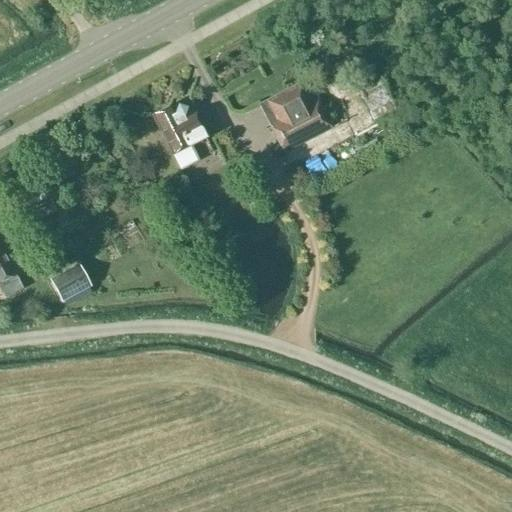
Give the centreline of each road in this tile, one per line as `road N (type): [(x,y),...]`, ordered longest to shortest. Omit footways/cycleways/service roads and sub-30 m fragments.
road 1 (unclassified): [(0,342),(148,325),(213,330),(354,377),(511,450)]
road 2 (tertiary): [(0,107),(197,0)]
